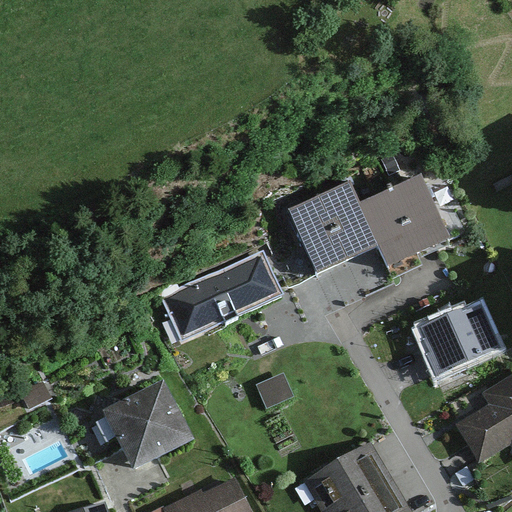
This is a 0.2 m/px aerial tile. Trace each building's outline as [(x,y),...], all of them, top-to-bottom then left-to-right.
[(419,184),(391,197),(418,256),(447,243),(419,184)] [(379,248),(361,210),(352,190),(291,218),(318,276),(379,248)] [(389,270),(418,256),(391,197),(361,210),(379,248),(389,270)] [(263,258),(164,298),(183,343),(281,303),(263,258)] [(477,311),(420,335),(442,387),(499,363),(477,311)] [(283,375),(257,387),(267,410),(294,398),(283,375)] [(492,412),(458,431),(478,464),(511,444),(511,381),(484,398),(492,412)] [(161,392),(105,422),(134,477),(190,448),(161,392)] [(369,450),(309,486),(324,511),(339,511),(389,483),(369,450)] [(405,511),(389,483),(339,511),(405,511)] [(250,511),(238,488),(192,511),(250,511)]
